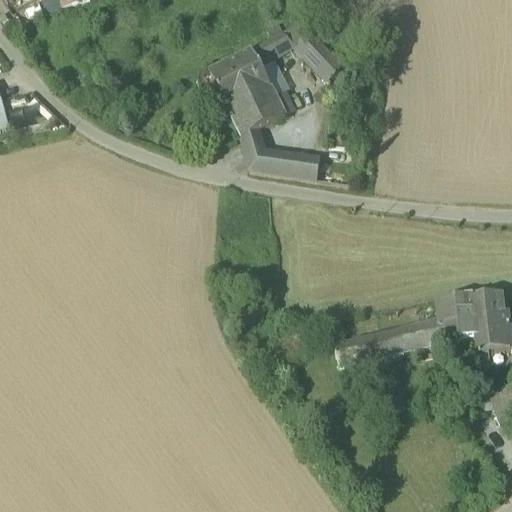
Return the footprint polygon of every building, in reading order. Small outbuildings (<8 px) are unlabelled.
[(56,14),(51,0),(46,0),(40,2),(44,17),(56,14)] [(51,0),(56,14),(71,10),(68,0),(51,0)] [(89,4),(88,0),(68,0),(71,10),(89,4)] [(295,53),(326,87),(342,72),(303,30),(252,55),(260,71),(274,64),(295,53)] [(208,77),(228,117),(271,95),(260,71),(252,55),(208,77)] [(271,95),(275,101),(289,95),(274,64),(260,71),(271,95)] [(285,121),(284,119),(280,112),(275,103),(275,101),(271,95),(228,117),(242,145),(258,136),(285,123),(285,121)] [(285,97),(275,103),(280,112),(289,108),(292,115),(284,119),(285,121),(295,116),(285,97)] [(289,108),(280,112),(284,119),(292,115),(289,108)] [(264,156),(258,136),(242,145),(245,161),(264,156)] [(248,176),(315,187),(318,165),(264,156),(245,161),(248,176)] [(483,301),(473,302),(477,342),(476,342),(476,343),(486,342),(487,350),(509,348),(505,317),(500,318),(498,300),(483,301)] [(454,347),(476,342),(477,342),(473,302),(462,304),(463,318),(451,320),(454,347)] [(439,350),(454,347),(451,320),(463,318),(462,304),(434,307),(437,327),(439,350)] [(432,351),(439,350),(437,327),(398,336),(403,359),(432,351)] [(366,367),(403,359),(398,336),(334,351),(338,374),(366,367)] [(477,350),(487,350),(486,342),(476,343),(477,350)] [(496,423),(498,429),(511,423),(511,396),(489,405),(496,423)]
